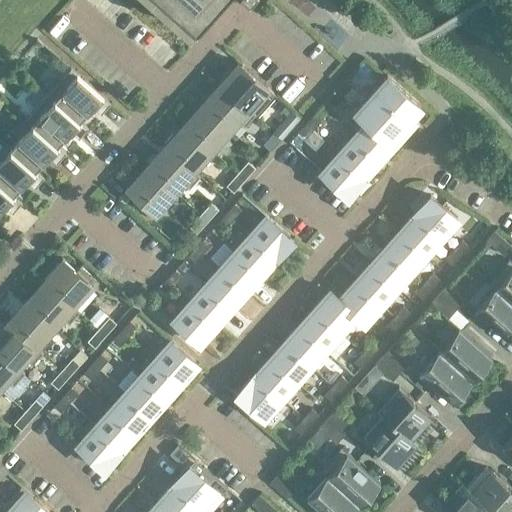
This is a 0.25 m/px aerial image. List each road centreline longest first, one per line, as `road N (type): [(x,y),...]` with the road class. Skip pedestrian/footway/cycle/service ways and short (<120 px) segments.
road 1 (residential): [(189,415),(343,238)]
road 2 (residential): [(343,238),(428,141),(511,201)]
road 3 (residential): [(323,87),(238,11),(165,93)]
road 4 (residential): [(511,375),(392,511)]
road 5 (residential): [(165,93),(71,200)]
road 6 (residential): [(101,509),(189,415)]
road 7 (residential): [(165,93),(76,11)]
